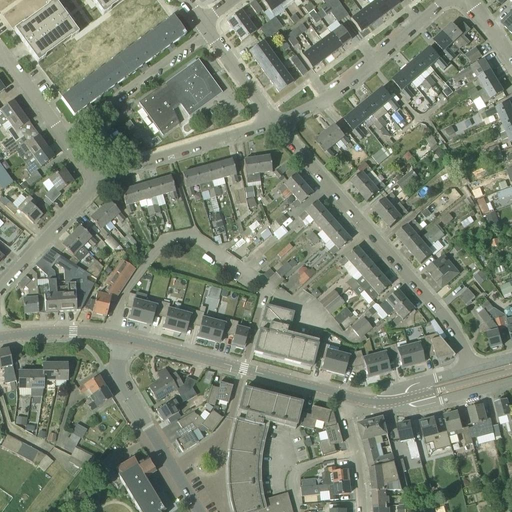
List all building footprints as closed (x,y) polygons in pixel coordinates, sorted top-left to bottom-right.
[(91,0),(103,16),(110,10),(110,9),(122,0),(91,0)] [(281,6),(276,0),(261,0),(271,13),(281,6)] [(348,15),(336,0),(332,0),(330,1),(335,9),(343,19),(348,15)] [(380,18),(390,11),(381,0),(375,0),(370,4),(380,18)] [(381,0),(390,11),(400,4),(396,0),(381,0)] [(22,26),(21,25),(14,30),(37,63),(45,58),(44,57),(70,38),(71,39),(78,34),(54,1),(47,6),(47,7),(22,26)] [(262,11),(255,1),(249,5),(257,15),(262,11)] [(326,16),(330,13),(338,23),(343,19),(335,9),(330,1),(325,5),(320,9),(326,16)] [(309,4),(304,8),(308,14),(313,10),(309,4)] [(360,12),(370,26),(380,18),(370,4),(360,12)] [(511,7),(511,9),(511,13),(502,24),(511,34),(511,33),(511,7)] [(226,21),(234,32),(248,21),(241,11),(226,21)] [(360,33),(370,26),(360,12),(350,19),(360,33)] [(321,20),(316,14),(311,18),(315,24),(321,20)] [(299,21),(295,15),(289,18),(294,25),(299,21)] [(277,32),(282,28),(275,17),(269,22),(273,27),(277,32)] [(185,35),(181,30),(173,18),(145,38),(157,55),(185,35)] [(241,42),(256,32),(248,21),(234,32),(241,42)] [(259,29),(263,34),(273,27),(269,22),(259,29)] [(470,43),(464,37),(471,30),(464,23),(457,29),(452,24),(443,33),(454,44),(460,50),(463,47),(465,49),(470,43)] [(307,31),(302,25),(302,24),(297,28),(301,35),(307,31)] [(341,47),(351,40),(341,26),(331,34),(341,47)] [(263,34),(267,39),(277,32),(273,27),(263,34)] [(293,47),(298,44),(298,43),(295,39),(301,35),(297,28),(291,33),(285,37),(293,47)] [(434,42),(444,53),(451,60),(456,56),(449,49),(454,44),(443,33),(434,42)] [(321,41),(331,55),(341,47),(331,34),(321,41)] [(145,38),(117,59),(129,76),(157,55),(145,38)] [(248,52),(256,62),(271,52),(263,41),(248,52)] [(284,51),(289,48),(285,41),(279,45),(284,51)] [(311,48),(321,62),(331,55),(321,41),(311,48)] [(441,59),(430,47),(421,56),(431,67),(436,63),(443,71),(448,67),(441,59)] [(301,55),(312,69),(321,62),(311,48),(301,55)] [(476,48),(464,55),(472,63),(482,57),(476,48)] [(271,52),(256,62),(264,73),(278,62),(271,52)] [(295,56),(290,60),(294,66),(300,62),(295,56)] [(431,67),(421,56),(411,64),(422,76),(431,67)] [(129,76),(117,59),(89,79),(101,96),(129,76)] [(484,60),(470,68),(453,78),(456,83),(465,78),(469,84),(477,79),(491,71),(484,60)] [(198,61),(187,68),(165,84),(166,85),(163,88),(162,86),(138,103),(148,117),(146,118),(151,124),(153,123),(162,136),(179,125),(173,111),(180,105),(189,117),(221,93),(198,61)] [(278,62),(264,73),(271,83),(286,72),(278,62)] [(300,62),(294,66),(302,76),(307,73),(300,62)] [(422,76),(411,64),(402,72),(412,84),(422,76)] [(491,71),(477,79),(484,90),(497,81),(491,71)] [(271,83),(279,93),(293,83),(286,72),(271,83)] [(412,84),(402,72),(392,81),(402,92),(409,101),(414,97),(407,89),(412,84)] [(426,81),(432,87),(436,84),(430,77),(426,81)] [(89,79),(62,98),(61,99),(74,116),(101,96),(89,79)] [(422,84),(425,89),(427,90),(432,87),(426,81),(422,84)] [(504,92),(497,81),(484,90),(478,93),(471,97),(473,102),(481,97),(485,104),(504,92)] [(453,93),(448,87),(443,92),(447,98),(453,93)] [(388,104),(395,112),(396,113),(396,112),(400,109),(393,100),(383,88),(373,96),(383,108),(388,104)] [(468,93),(471,97),(478,93),(475,88),(468,93)] [(383,108),(373,96),(363,104),(373,116),(383,108)] [(0,111),(0,110),(0,125),(1,127),(7,122),(21,112),(13,102),(0,111)] [(500,121),(511,115),(511,108),(509,103),(495,109),(485,113),(487,118),(497,114),(500,121)] [(373,116),(363,104),(354,112),(364,124),(373,116)] [(28,123),(21,112),(7,122),(11,127),(6,130),(11,138),(1,145),(5,150),(24,137),(19,130),(28,123)] [(344,120),(361,141),(365,137),(359,128),(364,124),(354,112),(344,120)] [(511,115),(500,121),(505,132),(511,129),(511,115)] [(381,117),(377,121),(383,128),(387,124),(381,117)] [(126,127),(127,129),(128,130),(132,127),(133,127),(134,127),(130,121),(129,120),(124,124),(126,127)] [(398,124),(401,129),(406,125),(403,120),(398,124)] [(383,128),(377,121),(373,124),(379,131),(383,128)] [(346,147),(350,144),(335,125),(325,133),(335,146),(341,141),(346,147)] [(448,136),(455,133),(452,127),(445,131),(448,136)] [(425,138),(426,138),(431,135),(428,129),(425,129),(422,137),(425,138)] [(508,139),(510,144),(511,143),(511,129),(505,132),(499,135),(491,138),(493,143),(501,139),(502,141),(508,139)] [(489,133),(491,138),(499,135),(497,130),(489,133)] [(315,141),(330,160),(334,156),(329,151),(335,146),(325,133),(315,141)] [(39,137),(29,144),(24,137),(5,150),(9,155),(19,148),(24,155),(29,152),(33,157),(46,147),(39,137)] [(501,152),(498,146),(486,150),(488,157),(490,156),(501,152)] [(41,168),(40,168),(54,158),(46,147),(33,157),(36,161),(25,170),(31,177),(25,181),(29,186),(41,178),(36,171),(41,168)] [(384,149),(373,157),(379,164),(390,156),(384,149)] [(445,154),(440,149),(435,153),(440,158),(445,154)] [(501,152),(490,156),(493,162),(503,159),(501,152)] [(271,173),(269,157),(256,158),(259,174),(271,173)] [(244,160),(247,188),(260,186),(259,174),(256,158),(244,160)] [(232,160),(219,164),(223,179),(230,202),(233,201),(231,192),(230,192),(226,179),(230,177),(232,185),(238,183),(232,160)] [(451,163),(452,166),(453,169),(459,167),(456,161),(451,163)] [(219,164),(207,167),(211,183),(223,179),(219,164)] [(207,167),(195,170),(199,186),(211,183),(207,167)] [(377,177),(369,167),(351,183),(359,193),(377,177)] [(283,176),(277,169),(273,173),(278,180),(283,176)] [(199,186),(195,170),(182,174),(188,197),(194,195),(192,188),(199,186)] [(58,192),(72,182),(64,171),(58,176),(57,175),(48,181),(53,187),(42,199),(49,206),(61,195),(58,192)] [(412,171),(402,179),(396,184),(402,191),(418,178),(412,171)] [(0,183),(9,177),(5,172),(0,175),(0,183)] [(295,175),(277,190),(281,194),(287,189),(291,195),(303,184),(295,175)] [(0,186),(2,190),(13,183),(9,177),(0,183),(0,186)] [(177,200),(170,177),(158,181),(163,196),(169,194),(171,202),(177,200)] [(377,177),(359,193),(368,202),(386,187),(382,182),(377,177)] [(499,184),(501,191),(511,187),(509,180),(499,184)] [(23,190),(29,186),(25,181),(20,185),(23,190)] [(163,196),(158,181),(146,184),(150,200),(152,206),(155,214),(160,213),(155,198),(163,196)] [(138,203),(144,202),(150,200),(146,184),(133,188),(138,203)] [(290,205),(294,209),(312,194),(303,184),(291,195),(296,200),(290,205)] [(250,198),(253,198),(254,198),(252,187),(244,188),(246,199),(250,198)] [(511,187),(496,193),(497,195),(498,199),(499,200),(511,195),(511,187)] [(121,191),(128,214),(133,213),(131,205),(138,203),(133,188),(121,191)] [(240,206),(243,205),(247,205),(246,200),(244,192),(238,193),(240,204),(240,206)] [(373,209),(382,219),(394,208),(400,203),(392,193),(373,209)] [(272,198),(268,194),(259,201),(263,206),(272,198)] [(41,215),(33,207),(37,204),(28,196),(25,199),(16,209),(18,210),(33,224),(41,215)] [(0,202),(4,206),(9,202),(4,197),(0,202)] [(213,211),(215,211),(218,210),(215,198),(210,199),(213,211)] [(469,210),(475,206),(470,198),(464,201),(469,210)] [(477,201),(480,208),(487,205),(484,199),(477,201)] [(121,224),(125,220),(109,201),(99,210),(110,222),(115,218),(121,224)] [(316,201),(298,217),(302,222),(305,219),(309,225),(313,222),(325,211),(316,201)] [(16,209),(9,202),(4,206),(14,215),(18,210),(16,209)] [(390,229),(408,213),(405,209),(406,208),(401,202),(400,203),(394,208),(382,219),(390,229)] [(155,214),(152,206),(146,208),(149,216),(155,214)] [(471,209),(462,214),(457,218),(461,224),(466,220),(475,215),(471,209)] [(89,219),(105,237),(110,233),(104,227),(110,222),(99,210),(89,219)] [(427,210),(422,214),(426,219),(431,215),(427,210)] [(333,221),(325,211),(313,222),(321,231),(333,221)] [(486,216),(489,225),(498,222),(495,213),(486,216)] [(161,215),(155,217),(158,226),(164,224),(161,215)] [(283,215),(275,222),(272,225),(276,229),(279,226),(286,220),(283,215)] [(446,225),(453,219),(449,215),(442,221),(446,225)] [(423,230),(414,219),(396,235),(405,246),(417,235),(423,230)] [(256,221),(248,228),(252,232),(253,231),(260,226),(256,221)] [(342,230),(333,221),(321,231),(329,241),(342,230)] [(413,255),(441,231),(442,230),(438,225),(421,240),(417,235),(405,246),(413,255)] [(282,226),(280,227),(274,233),(273,234),(278,240),(287,232),(282,226)] [(80,227),(71,236),(82,248),(87,243),(93,248),(96,243),(80,227)] [(264,241),(271,235),(267,228),(259,235),(264,241)] [(350,240),(342,230),(329,241),(334,247),(328,252),(332,256),(350,240)] [(413,255),(421,265),(433,254),(429,249),(445,236),(441,231),(413,255)] [(315,237),(312,232),(306,237),(309,242),(315,237)] [(129,234),(124,238),(132,248),(132,249),(137,244),(129,234)] [(61,246),(73,257),(79,262),(88,253),(82,248),(71,236),(61,246)] [(109,236),(103,242),(112,251),(118,245),(109,236)] [(319,241),(315,237),(309,242),(313,246),(319,241)] [(239,248),(245,243),(242,239),(235,244),(239,248)] [(501,245),(499,239),(490,242),(492,247),(501,245)] [(457,252),(463,247),(460,243),(454,249),(457,252)] [(277,255),(280,258),(292,248),(289,244),(277,255)] [(356,247),(338,263),(342,267),(348,262),(352,267),(365,257),(356,247)] [(54,264),(60,257),(49,250),(40,260),(50,269),(54,264)] [(444,255),(426,270),(437,283),(442,279),(447,284),(459,273),(444,255)] [(56,288),(58,312),(80,310),(96,280),(85,272),(75,266),(68,262),(67,262),(60,257),(54,264),(64,270),(64,287),(56,288)] [(373,266),(365,257),(352,267),(361,277),(373,266)] [(44,313),(58,312),(56,288),(55,280),(54,272),(50,269),(40,260),(35,265),(47,276),(47,286),(36,287),(37,297),(37,304),(42,303),(43,308),(44,313)] [(293,260),(288,264),(291,268),(296,264),(293,260)] [(92,313),(105,317),(106,317),(110,301),(114,302),(126,284),(135,270),(122,261),(106,285),(108,286),(106,290),(104,296),(97,294),(95,301),(89,299),(83,310),(92,312),(92,313)] [(96,261),(85,272),(96,280),(103,268),(96,261)] [(286,263),(275,273),(280,278),(292,268),(291,268),(288,264),(286,263)] [(364,292),(381,276),(373,266),(361,277),(355,282),(349,287),(353,292),(359,286),(364,292)] [(267,280),(273,274),(269,269),(263,275),(267,280)] [(299,277),(300,279),(304,283),(313,275),(309,270),(308,269),(307,270),(300,276),(299,277)] [(26,314),(27,316),(30,315),(31,314),(38,313),(37,304),(37,297),(36,287),(36,274),(31,270),(17,285),(22,290),(25,287),(28,290),(29,298),(22,298),(24,314),(26,314)] [(473,278),(477,283),(486,276),(482,271),(473,278)] [(390,286),(381,276),(364,292),(372,302),(378,296),(390,286)] [(349,287),(355,282),(352,278),(346,283),(349,287)] [(503,296),(511,293),(511,281),(500,287),(503,296)] [(311,294),(316,299),(321,295),(316,289),(311,294)] [(397,290),(379,306),(387,316),(393,311),(405,300),(397,290)] [(466,306),(475,298),(468,290),(460,297),(466,306)] [(339,297),(333,291),(319,303),(324,309),(339,297)] [(128,320),(139,323),(144,304),(134,301),(135,296),(128,294),(125,308),(131,309),(128,320)] [(330,316),(344,303),(339,297),(324,309),(330,316)] [(396,326),(414,310),(405,300),(393,311),(398,316),(392,322),(396,326)] [(144,304),(139,323),(151,326),(153,315),(159,317),(163,303),(156,301),(155,307),(144,304)] [(492,350),(498,348),(497,347),(502,346),(499,331),(497,327),(487,314),(493,309),(488,301),(481,306),(484,310),(479,314),(491,330),(491,332),(486,333),(490,349),(492,349),(492,350)] [(162,329),(174,332),(179,313),(168,310),(169,305),(163,303),(159,317),(165,318),(162,329)] [(259,331),(253,353),(311,368),(317,346),(285,338),(287,329),(289,329),(293,314),(265,307),(261,322),(260,323),(266,324),(264,332),(259,330),(258,331),(259,331)] [(352,315),(345,308),(333,319),(338,325),(348,317),(349,319),(352,315)] [(371,308),(364,314),(368,319),(375,313),(371,308)] [(497,327),(499,331),(506,329),(503,318),(501,318),(493,309),(487,314),(497,327)] [(185,335),(188,324),(193,326),(197,312),(191,310),(189,316),(179,313),(174,332),(185,335)] [(196,338),(208,341),(213,322),(202,319),(204,314),(197,312),(193,326),(199,327),(196,338)] [(360,339),(372,329),(363,318),(351,328),(360,339)] [(208,341),(219,344),(222,333),(228,335),(231,321),(225,319),(223,325),(213,322),(208,341)] [(231,347),(242,350),(248,331),(237,328),(238,323),(231,321),(228,335),(234,336),(231,347)] [(436,360),(449,357),(454,355),(436,334),(431,336),(425,337),(429,351),(430,357),(435,356),(436,360)] [(409,347),(414,366),(425,363),(422,352),(429,351),(425,337),(419,339),(420,344),(409,347)] [(321,370),(332,373),(337,354),(327,351),(328,346),(321,344),(317,358),(324,359),(321,370)] [(401,369),(414,366),(409,347),(397,350),(396,344),(389,346),(393,360),(399,359),(401,369)] [(373,356),(379,375),(390,372),(387,362),(393,360),(389,346),(382,347),(384,353),(373,356)] [(0,351),(0,369),(3,369),(4,375),(3,375),(5,385),(10,383),(14,382),(15,382),(8,350),(0,351)] [(344,376),(346,365),(355,368),(355,353),(349,351),(348,357),(337,354),(332,373),(344,376)] [(367,378),(379,375),(373,356),(363,359),(361,351),(355,353),(355,368),(364,365),(367,378)] [(54,382),(55,364),(42,364),(42,372),(42,377),(44,377),(43,382),(54,382)] [(55,364),(54,382),(54,386),(67,386),(67,364),(55,364)] [(148,387),(157,401),(176,389),(180,397),(183,396),(190,391),(196,382),(186,378),(183,386),(175,372),(168,376),(165,370),(158,374),(161,380),(148,387)] [(18,372),(18,396),(30,396),(30,372),(18,372)] [(42,377),(42,372),(30,372),(30,396),(30,397),(42,397),(42,390),(43,390),(43,382),(44,377),(42,377)] [(98,377),(77,389),(81,395),(84,393),(87,399),(90,397),(105,388),(98,377)] [(233,386),(219,382),(219,383),(220,383),(218,389),(212,387),(212,386),(211,386),(206,404),(207,405),(207,404),(214,406),(216,400),(227,403),(227,404),(228,404),(233,386)] [(87,406),(91,411),(112,399),(105,388),(90,397),(93,402),(87,406)] [(292,511),(287,494),(281,496),(279,496),(279,497),(260,503),(258,497),(256,483),(256,469),(257,455),(260,442),(264,424),(262,423),(264,417),(290,424),(289,429),(295,430),(302,403),(244,388),(239,408),(247,411),(245,419),(237,416),(232,435),(230,446),(228,457),(228,468),(228,485),(231,502),(233,511),(292,511)] [(161,420),(162,421),(163,422),(167,420),(170,424),(181,418),(175,407),(186,401),(183,396),(180,397),(174,401),(157,411),(160,416),(159,418),(161,420)] [(189,407),(192,411),(206,402),(200,397),(193,401),(194,404),(189,407)] [(495,403),(498,419),(507,416),(511,435),(511,434),(511,406),(511,405),(509,406),(507,400),(495,403)] [(331,411),(312,406),(312,407),(313,407),(310,415),(304,414),(304,413),(303,413),(299,427),(300,428),(300,427),(313,430),(316,421),(324,423),(325,429),(325,432),(338,428),(337,425),(336,425),(333,413),(331,412),(331,411)] [(483,406),(468,410),(473,426),(474,428),(469,429),(472,439),(476,438),(476,439),(494,434),(492,427),(492,423),(491,418),(487,420),(483,406)] [(217,414),(212,411),(204,421),(194,413),(194,412),(187,417),(177,423),(178,423),(181,429),(191,423),(196,430),(198,429),(202,426),(207,430),(211,433),(211,434),(223,418),(222,418),(217,414)] [(447,431),(449,438),(451,445),(459,443),(456,432),(462,430),(463,430),(462,429),(458,413),(444,417),(447,431)] [(403,491),(398,474),(395,463),(395,462),(393,454),(384,456),(381,444),(384,443),(382,437),(388,436),(383,418),(358,425),(370,470),(372,492),(386,491),(403,491)] [(447,431),(438,434),(434,419),(420,423),(424,439),(432,437),(436,451),(451,447),(451,445),(449,438),(447,431)] [(196,430),(191,423),(181,429),(176,432),(177,433),(177,432),(181,438),(176,441),(175,441),(182,453),(198,443),(198,442),(197,443),(192,433),(196,430)] [(414,440),(410,423),(397,425),(401,443),(407,442),(411,459),(420,457),(415,440),(414,440)] [(80,439),(82,440),(87,430),(76,424),(71,434),(80,439)] [(498,425),(492,427),(494,434),(494,438),(501,437),(498,425)] [(469,427),(462,429),(463,430),(462,430),(466,446),(473,444),(472,439),(469,429),(469,427)] [(338,428),(325,432),(328,440),(318,443),(322,456),(321,456),(322,457),(336,452),(335,452),(333,445),(341,443),(341,444),(342,443),(338,428)] [(54,443),(56,435),(49,434),(47,442),(54,443)] [(80,439),(71,434),(63,449),(72,453),(76,446),(80,439)] [(1,446),(6,449),(12,438),(7,435),(1,446)] [(12,438),(6,449),(11,452),(17,440),(12,438)] [(309,438),(303,440),(306,448),(312,446),(309,438)] [(11,452),(16,455),(22,443),(17,440),(11,452)] [(16,455),(21,457),(27,446),(22,443),(16,455)] [(21,457),(26,460),(32,449),(27,446),(21,457)] [(95,456),(76,446),(72,453),(70,457),(71,457),(90,467),(95,456)] [(26,460),(31,463),(38,451),(32,449),(26,460)] [(31,463),(37,466),(45,456),(38,451),(31,463)] [(71,457),(68,462),(83,470),(86,472),(90,467),(71,457)] [(145,478),(153,473),(153,472),(146,459),(137,464),(133,458),(116,468),(119,474),(117,476),(139,511),(162,511),(164,511),(145,478)] [(403,460),(395,462),(395,463),(398,474),(403,491),(408,489),(404,473),(406,472),(403,460)] [(347,470),(335,471),(335,468),(324,469),(326,485),(327,485),(332,484),(348,482),(347,470)] [(315,479),(301,480),(302,488),(303,487),(315,486),(315,479)] [(350,494),(348,482),(332,484),(327,485),(328,491),(327,491),(328,497),(329,496),(329,501),(339,500),(339,496),(350,494)] [(320,493),(319,486),(315,486),(303,487),(302,488),(300,488),(301,497),(310,496),(310,493),(320,493)] [(372,492),(373,508),(388,507),(388,504),(389,504),(389,498),(387,498),(386,491),(372,492)] [(84,493),(74,499),(78,506),(88,500),(84,493)]
